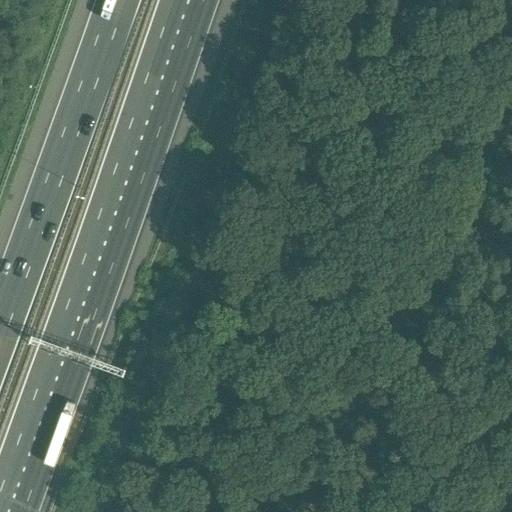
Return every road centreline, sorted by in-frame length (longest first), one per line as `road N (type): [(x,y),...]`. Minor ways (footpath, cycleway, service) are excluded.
road 1 (motorway): [(8,511),(191,0)]
road 2 (motorway): [(117,0),(0,325)]
